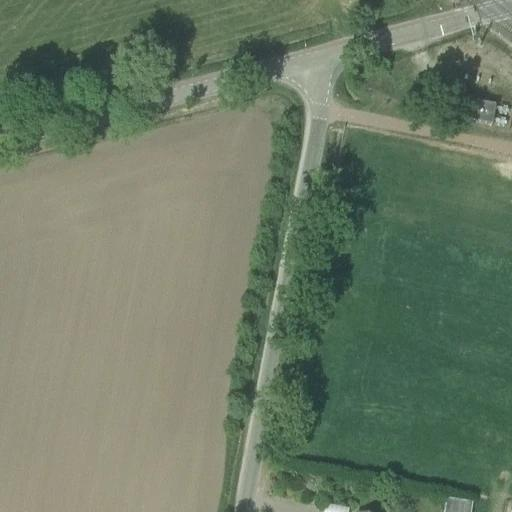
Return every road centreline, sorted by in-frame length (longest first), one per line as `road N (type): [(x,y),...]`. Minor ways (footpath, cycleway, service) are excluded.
road 1 (unclassified): [(242,511),(321,110)]
road 2 (tertiary): [(0,145),(309,62)]
road 3 (tertiary): [(309,62),(511,8)]
